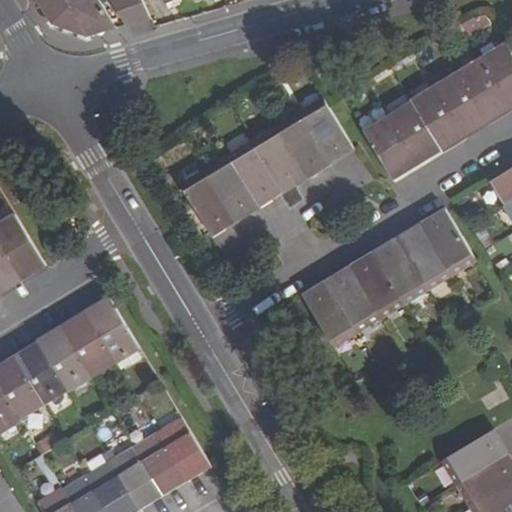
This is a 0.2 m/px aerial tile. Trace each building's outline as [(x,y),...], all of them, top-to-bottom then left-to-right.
[(101,0),(40,0),(55,23),(89,36),(118,28),(101,0)] [(113,0),(128,25),(152,17),(144,0),(113,0)] [(511,49),(508,44),(484,58),(511,105),(511,49)] [(484,58),(461,72),(489,119),(492,124),(502,117),(499,113),(511,105),(484,58)] [(461,72),(437,87),(465,133),(468,137),(481,130),(478,126),(489,119),(461,72)] [(465,133),(437,87),(413,101),(441,148),(444,152),(456,145),(454,140),(465,133)] [(355,146),(326,97),(302,112),(331,161),(333,164),(345,157),(342,154),(355,146)] [(441,148),(413,101),(389,116),(417,162),(420,166),(433,158),(430,154),(441,148)] [(277,127),(307,175),(309,179),(322,171),(320,167),(331,161),(302,112),(277,127)] [(417,162),(389,116),(366,130),(394,177),(397,180),(409,172),(407,168),(417,162)] [(277,127),(253,141),(283,190),(285,194),(298,185),(296,182),(307,175),(277,127)] [(253,141),(231,156),(260,203),(262,207),(275,200),(273,196),(283,190),(253,141)] [(231,156),(207,170),(236,218),(238,222),(251,214),(249,210),(260,203),(231,156)] [(511,169),(491,182),(505,205),(511,201),(511,169)] [(236,218),(207,170),(183,184),(213,233),(215,236),(227,228),(225,225),(236,218)] [(478,262),(449,214),(446,209),(433,217),(436,222),(425,228),(454,276),(478,262)] [(17,216),(0,226),(0,242),(24,281),(47,267),(17,216)] [(414,235),(402,242),(430,291),(454,276),(425,228),(423,224),(411,230),(414,235)] [(378,256),(407,305),(430,291),(402,242),(400,238),(387,245),(389,250),(378,256)] [(0,295),(24,281),(0,242),(0,295)] [(384,319),(407,305),(378,256),(376,252),(363,260),(365,264),(354,270),(384,319)] [(384,319),(354,270),(352,267),(339,274),(342,277),(330,284),(360,334),(384,319)] [(360,334),(330,284),(328,281),(315,289),(317,293),(306,299),(335,348),(360,334)] [(110,298),(86,313),(118,364),(141,350),(110,298)] [(63,327),(94,379),(118,364),(86,313),(63,327)] [(63,327),(39,341),(70,393),(94,379),(63,327)] [(70,393),(39,341),(15,356),(47,407),(70,393)] [(0,383),(23,422),(47,407),(15,356),(0,364),(0,383)] [(0,383),(0,435),(23,422),(0,383)] [(188,482),(212,467),(182,417),(158,431),(188,482)] [(188,482),(158,431),(135,446),(165,496),(188,482)] [(491,432),(443,461),(458,485),(505,456),(509,453),(502,442),(498,444),(491,432)] [(141,510),(165,496),(135,446),(111,461),(141,510)] [(511,466),(505,456),(458,485),(472,508),(511,484),(511,466)] [(138,511),(141,510),(111,461),(87,475),(109,511),(138,511)] [(109,511),(87,475),(64,490),(77,511),(109,511)] [(511,511),(511,484),(472,508),(474,511),(511,511)] [(77,511),(64,490),(41,504),(45,511),(77,511)]
